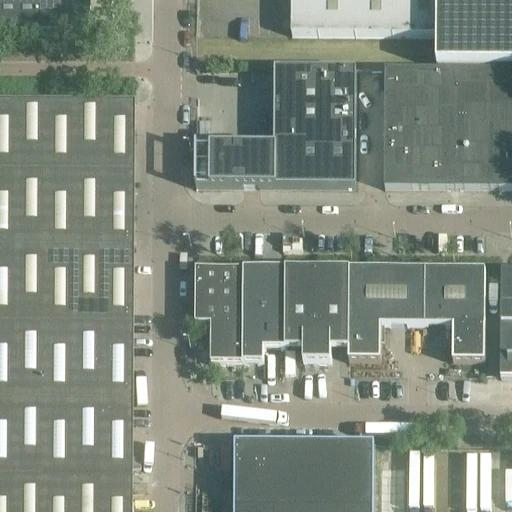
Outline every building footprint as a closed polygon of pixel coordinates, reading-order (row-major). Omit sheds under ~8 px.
[(0,0),(0,31),(83,32),(83,0),(0,0)] [(292,0),(292,39),(438,40),(438,0),(292,0)] [(357,113),(357,74),(276,73),(276,112),(357,113)] [(456,108),(456,74),(386,74),(385,107),(456,108)] [(511,108),(511,74),(456,74),(456,108),(511,108)] [(0,250),(133,252),(134,105),(0,104),(0,250)] [(456,141),(456,108),(385,107),(385,140),(456,141)] [(511,141),(511,108),(456,108),(456,141),(511,141)] [(357,151),(357,113),(276,112),(275,151),(357,151)] [(455,192),(456,141),(385,140),(385,192),(455,192)] [(511,192),(511,141),(456,141),(455,192),(511,192)] [(357,192),(357,151),(275,151),(197,150),(197,191),(357,192)] [(0,326),(132,328),(133,252),(0,250),(0,326)] [(244,367),(244,272),(196,272),(196,328),(212,328),(212,367),(244,367)] [(288,353),(288,273),(244,272),(244,367),(265,367),(265,353),(288,353)] [(350,353),(350,273),(288,273),(288,353),(304,353),(304,367),(332,367),(332,353),(350,353)] [(426,330),(426,273),(350,273),(350,353),(350,365),(382,365),(382,329),(426,330)] [(486,366),(486,274),(426,273),(426,330),(454,330),(454,366),(486,366)] [(511,381),(511,273),(502,274),(501,381),(511,381)] [(0,402),(132,404),(132,328),(0,326),(0,402)] [(0,479),(131,480),(132,404),(0,402),(0,479)] [(374,511),(375,450),(375,449),(236,448),(235,511),(374,511)] [(423,511),(424,472),(381,472),(380,511),(423,511)] [(0,511),(131,511),(131,485),(131,480),(0,479),(0,511)]
